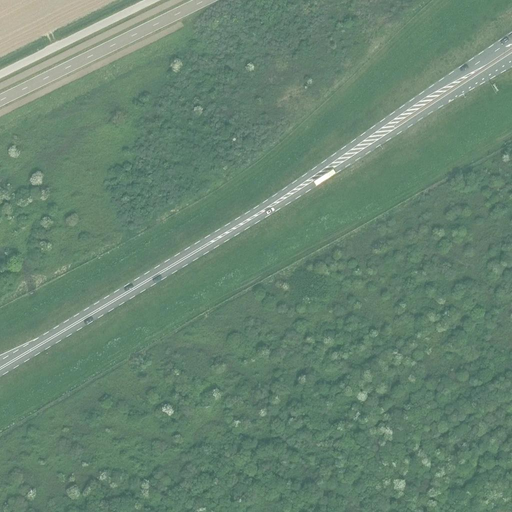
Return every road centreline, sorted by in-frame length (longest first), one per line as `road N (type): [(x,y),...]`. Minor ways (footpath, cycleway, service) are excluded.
road 1 (primary): [(0,367),(342,161)]
road 2 (unclassified): [(0,97),(196,0)]
road 3 (primary): [(511,36),(342,161)]
road 4 (primary): [(342,161),(511,59)]
road 5 (unclassified): [(0,73),(148,0)]
